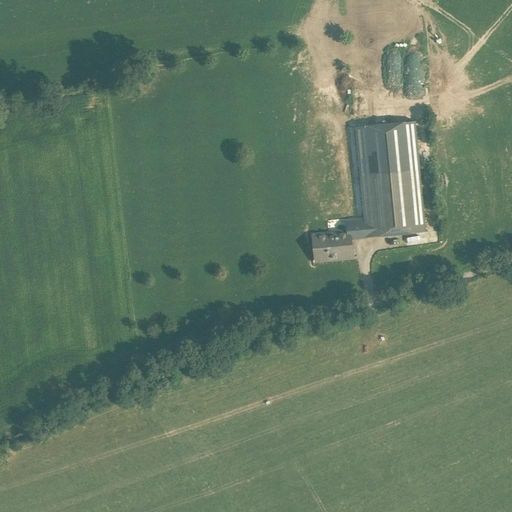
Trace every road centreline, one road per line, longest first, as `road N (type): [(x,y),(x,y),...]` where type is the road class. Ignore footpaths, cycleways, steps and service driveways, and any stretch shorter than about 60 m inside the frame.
road 1 (unclassified): [(0,431),(342,309),(511,261)]
road 2 (track): [(425,93),(470,100),(489,126),(511,249)]
